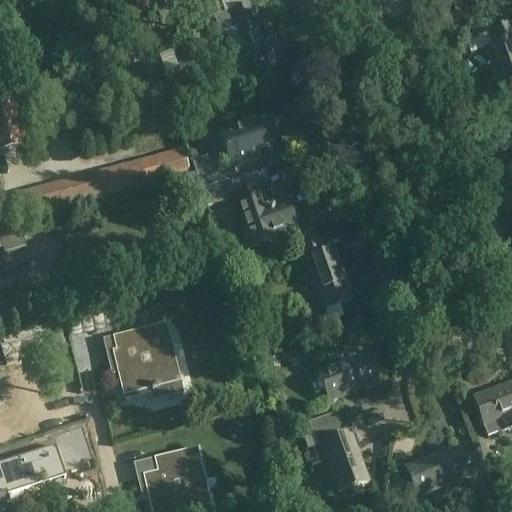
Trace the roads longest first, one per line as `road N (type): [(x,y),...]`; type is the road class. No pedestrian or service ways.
road 1 (residential): [(511,342),(418,335),(397,308),(308,12)]
road 2 (residential): [(511,263),(429,23),(408,10),(308,12)]
